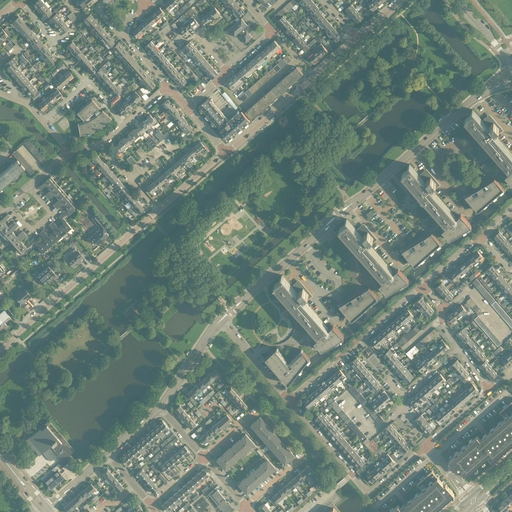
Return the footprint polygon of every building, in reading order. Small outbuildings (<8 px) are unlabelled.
[(32,0),(30,2),(37,9),(44,3),(40,0),(32,0)] [(85,10),(89,5),(84,0),(81,0),(79,3),(85,10)] [(169,10),(173,6),(168,0),(163,4),(165,6),(164,8),(167,12),(169,10)] [(310,0),(304,5),(308,10),(314,5),(315,4),(311,0),(310,0)] [(373,10),(377,6),(372,0),(368,4),(373,10)] [(234,12),(240,7),(236,2),(230,7),(234,12)] [(41,14),(48,8),(44,3),(37,9),(41,14)] [(318,9),(319,9),(315,4),(314,5),(308,10),(312,15),(318,9)] [(349,14),(355,8),(351,4),(345,9),(349,14)] [(56,13),(60,10),(58,7),(53,11),(55,14),(51,18),(49,19),(54,24),(60,18),(56,13)] [(164,8),(162,10),(160,7),(155,11),(160,17),(165,13),(165,14),(167,12),(164,8)] [(215,17),(220,13),(215,7),(210,11),(215,17)] [(240,7),(234,12),(238,16),(235,19),(237,21),(240,19),(241,18),(244,15),(242,13),(244,11),(240,7)] [(53,11),(52,12),(48,8),(41,14),(45,18),(49,15),(51,18),(55,14),(53,11)] [(353,18),(359,13),(355,8),(349,14),(353,18)] [(316,19),(322,14),(318,9),(312,15),(316,19)] [(156,21),(160,17),(155,11),(151,15),(156,21)] [(211,21),(215,17),(210,11),(205,15),(211,21)] [(283,16),(282,17),(278,12),(274,15),(274,17),(277,20),(277,21),(281,25),(287,20),(283,16)] [(23,21),(18,16),(16,13),(11,17),(12,18),(11,19),(11,20),(9,21),(11,23),(12,22),(16,27),(23,21)] [(357,23),(363,18),(359,13),(353,18),(357,23)] [(87,25),(94,19),(90,14),(83,20),(87,25)] [(320,24),(326,18),(322,14),(316,19),(320,24)] [(151,25),(156,21),(151,15),(146,19),(151,25)] [(206,25),(211,21),(205,15),(201,20),(206,25)] [(192,16),(187,20),(188,20),(189,22),(194,28),(199,24),(194,18),(192,16)] [(58,28),(64,22),(60,18),(54,24),(58,28)] [(228,29),(225,32),(227,34),(230,32),(234,37),(239,32),(241,35),(239,37),(245,43),(252,37),(248,33),(252,30),(249,27),(251,26),(250,24),(249,24),(248,25),(241,18),(240,19),(237,21),(234,24),(235,24),(233,26),(228,30),(228,29)] [(324,28),(330,23),(326,18),(320,24),(324,28)] [(91,29),(98,23),(94,19),(87,25),(91,29)] [(151,25),(146,19),(142,23),(147,29),(148,31),(153,27),(151,25)] [(188,20),(183,24),(185,26),(190,32),(194,28),(189,22),(188,20)] [(285,30),(291,25),(287,20),(281,25),(285,30)] [(20,31),(27,25),(23,21),(16,27),(20,31)] [(62,33),(69,27),(64,22),(58,28),(62,33)] [(95,34),(102,28),(98,23),(91,29),(95,34)] [(142,33),(147,29),(142,23),(137,27),(142,33)] [(327,32),(333,27),(330,23),(324,28),(327,32)] [(24,36),(31,30),(27,25),(20,31),(24,36)] [(289,35),(295,29),(291,25),(285,30),(289,35)] [(185,36),(190,32),(185,26),(180,30),(185,36)] [(137,37),(142,33),(137,27),(132,31),(137,37)] [(331,37),(337,32),(333,27),(327,32),(331,37)] [(99,39),(106,33),(102,28),(95,34),(99,39)] [(293,39),(299,34),(295,29),(289,35),(293,39)] [(28,41),(35,35),(31,30),(24,36),(28,41)] [(335,41),(341,36),(337,32),(331,37),(335,41)] [(103,43),(110,37),(106,33),(99,39),(103,43)] [(297,44),(303,38),(299,34),(293,39),(297,44)] [(32,45),(39,39),(35,35),(28,41),(32,45)] [(108,48),(114,42),(110,37),(103,43),(108,48)] [(301,48),(307,43),(303,38),(297,44),(301,48)] [(36,50),(43,44),(39,39),(32,45),(36,50)] [(275,52),(280,47),(274,40),(269,45),(275,52)] [(71,51),(76,46),(72,41),(67,46),(71,51)] [(149,50),(155,45),(151,41),(145,46),(149,50)] [(188,51),(194,46),(189,41),(184,46),(188,51)] [(116,53),(122,47),(118,42),(111,48),(116,53)] [(328,51),(323,45),(321,43),(316,47),(323,55),(328,51)] [(40,55),(47,49),(43,44),(36,50),(40,55)] [(153,55),(159,50),(155,45),(149,50),(153,55)] [(271,56),(275,52),(269,45),(265,49),(271,56)] [(75,55),(80,51),(76,46),(71,51),(75,55)] [(192,56),(198,50),(194,46),(188,51),(192,56)] [(119,57),(126,51),(122,47),(116,53),(119,57)] [(319,59),(323,55),(316,47),(312,51),(313,53),(319,59)] [(45,59),(51,53),(47,49),(40,55),(45,59)] [(266,60),(271,56),(265,49),(260,53),(266,60)] [(157,59),(163,54),(159,50),(153,55),(157,59)] [(196,60),(202,55),(198,50),(192,56),(196,60)] [(79,60),(84,55),(80,51),(75,55),(79,60)] [(124,62),(130,56),(126,51),(119,57),(124,62)] [(49,64),(56,58),(51,53),(45,59),(49,64)] [(261,64),(266,60),(260,53),(255,57),(261,64)] [(314,63),(319,59),(313,53),(310,56),(308,54),(305,57),(309,62),(311,60),(314,63)] [(161,64),(167,59),(163,54),(157,59),(161,64)] [(83,65),(88,60),(84,55),(79,60),(83,65)] [(200,65),(206,60),(202,55),(196,60),(200,65)] [(286,64),(291,60),(287,55),(282,59),(286,64)] [(128,67),(135,61),(130,56),(124,62),(128,67)] [(257,68),(261,64),(255,57),(250,61),(257,68)] [(17,62),(15,60),(13,58),(4,65),(6,68),(5,69),(8,72),(9,71),(10,73),(17,67),(15,64),(17,62)] [(165,68),(171,63),(167,59),(161,64),(165,68)] [(281,68),(286,64),(282,59),(277,63),(281,68)] [(87,69),(92,64),(88,60),(83,65),(87,69)] [(204,69),(210,64),(206,60),(200,65),(204,69)] [(132,71),(139,65),(135,61),(128,67),(132,71)] [(252,72),(257,68),(250,61),(245,65),(252,72)] [(169,73),(175,68),(171,63),(165,68),(169,73)] [(277,72),(281,68),(277,63),(273,67),(277,72)] [(91,74),(97,69),(92,64),(87,69),(91,74)] [(208,74),(214,69),(210,64),(204,69),(208,74)] [(136,76),(143,70),(139,65),(132,71),(136,76)] [(247,77),(252,72),(245,65),(241,69),(247,77)] [(251,120),(260,112),(303,74),(296,66),(244,112),(251,120)] [(14,77),(21,71),(17,67),(10,73),(14,77)] [(272,76),(277,72),(273,67),(268,71),(272,76)] [(99,78),(104,73),(100,68),(94,73),(99,78)] [(173,78),(179,72),(175,68),(169,73),(173,78)] [(212,78),(218,73),(214,69),(208,74),(212,78)] [(242,81),(247,77),(241,69),(236,74),(242,81)] [(68,80),(73,76),(68,70),(64,74),(68,80)] [(140,80),(147,74),(143,70),(136,76),(140,80)] [(18,82),(25,76),(21,71),(14,77),(13,78),(16,81),(17,80),(18,82)] [(183,77),(185,75),(181,71),(179,73),(179,72),(173,78),(177,82),(183,77)] [(267,80),(272,76),(268,71),(263,76),(267,80)] [(103,82),(108,77),(104,73),(99,78),(103,82)] [(68,80),(64,74),(59,78),(64,84),(68,80)] [(144,85),(151,79),(147,74),(140,80),(144,85)] [(238,85),(242,81),(236,74),(231,78),(231,77),(238,85)] [(22,87),(29,81),(25,76),(18,82),(18,83),(20,85),(21,85),(22,87)] [(262,85),(267,80),(263,76),(258,80),(262,85)] [(107,87),(112,82),(108,77),(103,82),(107,87)] [(187,81),(183,77),(177,82),(181,87),(187,81)] [(238,85),(231,77),(230,79),(227,82),(234,91),(239,87),(238,85)] [(64,84),(59,78),(55,83),(59,88),(60,89),(65,85),(64,84)] [(153,81),(151,79),(144,85),(148,90),(155,84),(156,83),(153,81)] [(258,89),(262,85),(258,80),(254,84),(258,89)] [(26,91),(33,85),(29,81),(22,87),(24,90),(25,89),(26,91)] [(111,91),(116,87),(112,82),(107,87),(111,91)] [(253,93),(258,89),(254,84),(249,88),(253,93)] [(31,96),(37,90),(33,85),(26,91),(31,96)] [(61,94),(57,89),(55,87),(50,91),(52,93),(57,98),(61,94)] [(115,96),(120,91),(116,87),(111,91),(115,96)] [(248,97),(253,93),(249,88),(244,92),(248,97)] [(202,103),(198,107),(200,109),(199,110),(201,112),(202,112),(205,115),(204,116),(207,119),(208,118),(211,122),(210,123),(213,126),(213,125),(215,127),(216,126),(220,130),(218,130),(227,140),(229,139),(230,139),(233,137),(232,136),(238,130),(239,131),(242,129),(241,128),(245,125),(246,126),(249,123),(248,122),(250,120),(241,111),(238,107),(235,109),(218,89),(203,102),(202,103)] [(141,98),(136,93),(135,91),(133,93),(130,95),(131,97),(132,97),(136,102),(141,98)] [(243,101),(248,97),(244,92),(239,96),(243,101)] [(57,98),(52,93),(48,97),(52,102),(53,103),(58,99),(57,98)] [(97,109),(101,106),(93,96),(88,99),(85,101),(87,103),(77,112),(83,119),(93,111),(94,112),(96,114),(99,111),(97,109)] [(48,106),(52,102),(48,97),(43,101),(44,102),(48,106)] [(132,106),(136,102),(132,97),(131,97),(127,101),(132,106)] [(168,104),(170,102),(167,99),(160,105),(163,108),(162,109),(163,111),(170,105),(168,104)] [(48,106),(44,102),(43,101),(38,105),(43,110),(48,106)] [(127,110),(132,106),(127,101),(122,105),(127,110)] [(118,109),(115,111),(120,116),(122,114),(127,110),(122,105),(118,109)] [(173,106),(171,107),(170,105),(163,111),(165,113),(166,112),(169,115),(175,109),(173,106)] [(177,113),(178,112),(175,109),(169,115),(171,117),(170,118),(172,120),(178,115),(177,113)] [(490,130),(474,111),(472,109),(469,111),(471,114),(464,120),(508,170),(510,169),(511,167),(511,155),(493,134),(493,133),(494,132),(496,134),(502,130),(491,118),(486,122),(491,128),(490,130)] [(105,123),(111,118),(102,110),(98,114),(94,118),(89,121),(83,123),(78,124),(80,135),(87,134),(93,131),(100,128),(105,123)] [(155,120),(155,121),(149,115),(146,117),(148,119),(146,120),(151,127),(153,125),(154,126),(157,122),(155,120)] [(181,115),(179,117),(178,115),(172,120),(173,122),(175,121),(177,124),(184,118),(181,115)] [(186,121),(184,119),(184,118),(177,124),(176,125),(180,130),(186,124),(185,123),(186,121)] [(146,120),(144,122),(143,120),(140,123),(145,129),(148,127),(149,128),(151,127),(146,120)] [(142,132),(145,129),(140,123),(137,126),(138,127),(136,129),(142,135),(144,133),(142,132)] [(189,125),(188,126),(186,124),(180,130),(182,132),(183,131),(185,134),(186,133),(187,133),(188,131),(192,128),(189,125)] [(140,136),(142,135),(136,129),(135,130),(133,129),(130,131),(136,138),(139,135),(140,136)] [(133,140),(136,138),(130,131),(127,134),(129,135),(127,137),(132,143),(134,141),(133,140)] [(160,141),(162,139),(156,132),(154,134),(160,141)] [(127,137),(125,138),(124,137),(121,140),(126,146),(129,144),(130,145),(132,143),(127,137)] [(153,147),(155,146),(149,139),(147,141),(153,147)] [(124,148),(126,146),(121,140),(118,142),(119,144),(117,145),(123,151),(125,150),(124,148)] [(151,149),(153,147),(147,141),(145,143),(151,149)] [(204,154),(208,151),(199,141),(192,148),(196,153),(200,150),(204,154)] [(117,145),(116,147),(114,145),(111,148),(117,154),(120,152),(121,153),(123,151),(117,145)] [(143,156),(145,154),(139,147),(137,149),(143,156)] [(189,150),(184,154),(189,160),(193,156),(196,161),(200,157),(196,153),(192,148),(191,147),(188,150),(189,150)] [(141,158),(143,156),(137,149),(135,151),(141,158)] [(192,164),(189,160),(184,154),(177,161),(181,167),(181,166),(185,163),(189,167),(192,164)] [(98,168),(104,163),(97,155),(88,163),(91,167),(95,164),(98,167),(98,168)] [(134,164),(136,162),(130,155),(128,157),(134,164)] [(131,166),(134,164),(128,157),(125,159),(131,166)] [(465,195),(477,210),(511,184),(511,167),(510,169),(508,170),(497,157),(482,169),(489,176),(465,195)] [(22,165),(20,163),(18,160),(17,160),(5,170),(12,179),(24,168),(24,167),(22,165)] [(181,166),(181,167),(177,161),(169,168),(174,173),(178,170),(181,174),(185,171),(181,166)] [(105,175),(110,170),(104,163),(98,168),(98,167),(94,171),(97,175),(101,171),(105,175)] [(427,184),(411,166),(409,164),(406,166),(409,168),(402,174),(445,225),(447,224),(455,217),(430,188),(431,187),(433,189),(438,184),(428,172),(423,177),(428,183),(427,184)] [(174,173),(169,168),(161,175),(166,180),(170,176),(174,180),(177,177),(174,173)] [(0,189),(12,179),(5,170),(0,174),(0,189)] [(112,183),(117,178),(110,170),(105,175),(101,179),(104,182),(108,179),(112,183)] [(166,180),(161,175),(154,181),(158,186),(162,183),(166,187),(170,184),(166,180)] [(56,178),(54,180),(51,176),(38,187),(40,190),(46,185),(48,187),(57,179),(56,178)] [(118,190),(124,186),(117,178),(112,183),(108,186),(111,190),(115,186),(118,190)] [(56,182),(57,180),(57,179),(48,187),(51,190),(45,195),(46,197),(59,186),(56,182)] [(158,186),(154,181),(146,188),(151,193),(155,190),(158,194),(162,190),(158,186)] [(64,188),(63,190),(59,186),(46,197),(48,199),(54,194),(57,197),(65,189),(64,188)] [(125,198),(130,193),(124,186),(118,190),(114,194),(117,198),(121,194),(125,198)] [(64,191),(66,190),(65,189),(57,197),(59,199),(53,204),(55,207),(69,194),(69,193),(67,195),(64,191)] [(132,206),(137,201),(130,193),(125,198),(121,201),(124,205),(128,202),(131,205),(132,206)] [(65,206),(73,199),(69,194),(55,207),(57,209),(63,204),(65,206)] [(72,201),(74,199),(73,199),(65,206),(67,209),(61,215),(65,219),(74,210),(72,208),(76,205),(72,201)] [(131,205),(127,209),(131,213),(131,212),(135,216),(138,213),(144,208),(137,201),(132,206),(131,205)] [(402,250),(415,265),(449,239),(471,225),(461,213),(456,218),(455,217),(447,224),(445,225),(435,213),(422,225),(426,230),(402,250)] [(4,222),(10,216),(8,214),(0,220),(0,229),(6,224),(4,222)] [(72,227),(65,219),(61,215),(58,217),(63,223),(61,225),(68,233),(69,233),(68,231),(72,227)] [(364,239),(348,220),(346,218),(344,220),(346,223),(339,229),(383,280),(384,278),(392,271),(367,242),(368,241),(370,243),(376,238),(366,227),(360,231),(365,237),(364,239)] [(105,231),(108,228),(101,220),(97,224),(100,227),(93,233),(93,232),(86,238),(90,242),(93,239),(97,244),(108,234),(105,231)] [(4,234),(16,223),(15,221),(8,227),(6,224),(0,229),(0,230),(0,231),(4,234)] [(61,225),(58,227),(53,221),(51,223),(62,236),(66,232),(68,234),(68,233),(61,225)] [(12,231),(18,225),(16,223),(4,234),(7,238),(5,240),(6,241),(14,233),(12,231)] [(58,239),(62,236),(51,223),(48,225),(54,231),(51,233),(59,242),(60,241),(58,239)] [(51,233),(49,235),(43,229),(41,231),(53,244),(56,240),(58,242),(59,242),(51,233)] [(12,244),(25,233),(23,231),(17,236),(14,233),(6,241),(7,242),(9,240),(12,244)] [(49,247),(53,244),(41,231),(39,233),(44,239),(42,241),(49,250),(50,249),(49,247)] [(497,241),(503,236),(499,231),(492,237),(495,240),(496,239),(497,241)] [(20,240),(27,235),(25,233),(12,244),(15,248),(14,249),(14,250),(23,243),(20,240)] [(501,245),(507,240),(503,236),(497,241),(496,241),(499,244),(500,244),(501,245)] [(42,241),(39,244),(34,237),(32,240),(36,244),(43,252),(47,249),(49,251),(49,250),(42,241)] [(26,253),(36,244),(32,240),(25,245),(23,243),(14,250),(15,251),(17,249),(20,254),(24,251),(26,253)] [(505,250),(511,245),(507,240),(501,245),(505,250)] [(71,257),(68,260),(74,266),(81,260),(83,262),(85,260),(77,250),(77,251),(75,248),(69,254),(71,257)] [(478,261),(482,257),(477,251),(472,255),(478,261)] [(473,265),(478,261),(472,255),(468,259),(473,265)] [(469,268),(473,265),(468,259),(464,263),(469,268)] [(464,273),(469,268),(464,263),(459,267),(464,273)] [(490,274),(496,269),(492,265),(486,270),(490,274)] [(37,277),(33,281),(38,287),(42,283),(42,284),(48,279),(50,281),(56,275),(48,266),(36,277),(37,277)] [(458,266),(454,270),(454,271),(459,276),(464,273),(459,267),(458,266)] [(339,305),(352,320),(386,294),(408,280),(398,268),(393,272),(392,271),(384,278),(383,280),(373,268),(359,280),(363,284),(339,305)] [(494,279),(500,274),(496,269),(490,274),(494,279)] [(455,280),(459,276),(454,271),(450,274),(455,280)] [(299,295),(284,277),(281,274),(279,276),(281,279),(274,285),(318,336),(319,335),(328,328),(305,302),(302,298),(304,297),(305,300),(311,295),(301,283),(295,288),(301,294),(299,295)] [(498,283),(504,278),(500,274),(494,279),(498,283)] [(502,288),(508,283),(504,278),(498,283),(502,288)] [(439,292),(445,287),(441,282),(435,287),(439,292)] [(506,292),(511,287),(508,283),(502,288),(506,292)] [(443,296),(449,291),(445,287),(439,292),(443,296)] [(25,289),(23,291),(20,289),(16,292),(16,297),(20,301),(22,300),(24,302),(26,300),(27,300),(31,296),(25,289)] [(447,301),(453,296),(449,291),(443,296),(447,301)] [(419,307),(426,301),(422,297),(413,304),(414,306),(416,304),(419,307)] [(423,311),(430,306),(426,301),(419,307),(417,309),(418,310),(420,308),(423,311)] [(471,306),(469,305),(468,303),(467,302),(464,304),(462,306),(461,304),(456,308),(461,314),(463,316),(470,310),(468,308),(471,306)] [(427,316),(434,310),(430,306),(423,311),(421,313),(422,315),(424,313),(427,316)] [(457,318),(461,314),(456,308),(452,312),(457,318)] [(410,318),(413,316),(408,309),(403,313),(409,319),(410,321),(412,320),(410,318)] [(0,313),(0,330),(1,332),(7,326),(2,320),(7,316),(8,315),(4,310),(2,311),(0,313)] [(452,322),(457,318),(452,312),(447,316),(449,318),(450,320),(452,322)] [(406,322),(409,319),(403,313),(398,317),(404,323),(406,325),(408,328),(409,327),(410,327),(407,324),(406,322)] [(265,358),(288,384),(309,358),(322,350),(344,336),(333,324),(328,328),(318,316),(280,351),(277,348),(265,358)] [(401,326),(404,323),(398,317),(394,321),(400,327),(401,329),(403,328),(401,326)] [(397,330),(400,327),(394,321),(389,325),(395,331),(397,333),(398,332),(397,330)] [(392,334),(395,331),(389,325),(385,329),(390,335),(392,337),(394,336),(392,334)] [(387,338),(390,335),(385,329),(380,332),(386,339),(388,341),(390,343),(391,342),(389,340),(387,338)] [(460,338),(466,334),(462,329),(456,334),(460,338)] [(383,342),(386,339),(380,332),(376,336),(381,343),(383,345),(385,344),(383,342)] [(470,338),(466,334),(460,338),(464,343),(470,338)] [(378,346),(381,343),(376,336),(371,340),(378,349),(380,348),(378,346)] [(474,343),(476,341),(472,336),(470,338),(464,343),(468,348),(474,343)] [(444,351),(449,348),(441,339),(440,340),(442,342),(439,345),(444,351)] [(476,341),(474,343),(468,348),(472,352),(478,347),(480,345),(476,341)] [(444,351),(439,345),(437,343),(436,344),(437,346),(434,349),(440,355),(444,351)] [(482,352),(484,350),(480,345),(478,347),(472,352),(476,357),(482,352)] [(440,355),(434,349),(432,347),(431,348),(433,350),(430,353),(435,359),(440,355)] [(394,350),(392,352),(389,349),(382,355),(387,359),(393,354),(395,352),(394,350)] [(435,359),(430,353),(428,351),(427,352),(428,354),(425,357),(431,363),(435,359)] [(486,356),(482,352),(476,357),(480,361),(486,356)] [(398,355),(396,357),(393,354),(387,359),(390,364),(397,358),(399,356),(398,355)] [(431,363),(425,357),(423,355),(422,356),(424,358),(420,361),(426,367),(431,363)] [(354,367),(361,362),(356,357),(352,360),(348,364),(349,366),(351,364),(354,367)] [(506,367),(511,363),(506,357),(501,361),(506,367)] [(402,360),(400,361),(397,358),(390,364),(394,368),(401,363),(403,361),(402,360)] [(426,367),(420,361),(419,359),(417,360),(419,362),(416,365),(422,371),(426,367)] [(454,370),(461,365),(456,360),(448,367),(449,369),(451,367),(454,370)] [(483,370),(489,365),(485,360),(479,365),(483,370)] [(358,372),(365,366),(361,362),(354,367),(352,369),(353,371),(355,369),(358,372)] [(405,367),(407,365),(406,364),(404,366),(401,363),(394,368),(398,373),(405,367)] [(458,375),(464,369),(461,365),(454,370),(452,372),(453,374),(455,372),(458,375)] [(487,375),(493,370),(489,365),(483,370),(487,375)] [(362,377),(369,371),(365,366),(358,372),(356,374),(357,375),(359,373),(362,377)] [(410,369),(408,370),(405,367),(398,373),(402,378),(409,372),(411,370),(410,369)] [(214,378),(219,374),(214,369),(209,373),(214,378)] [(342,379),(345,376),(340,369),(335,373),(341,380),(342,382),(344,381),(342,379)] [(462,380),(468,374),(464,369),(458,375),(456,377),(457,378),(459,376),(462,380)] [(493,370),(487,375),(491,379),(497,374),(495,371),(493,370)] [(366,381),(372,375),(369,371),(362,377),(360,378),(361,380),(363,378),(366,381)] [(413,373),(411,375),(409,372),(402,378),(406,382),(415,375),(413,373)] [(209,383),(214,378),(209,373),(205,377),(209,383)] [(337,383),(341,380),(335,373),(330,377),(336,384),(338,386),(339,385),(337,383)] [(443,383),(446,380),(440,374),(435,378),(441,384),(443,386),(444,385),(443,383)] [(370,386),(376,380),(372,375),(366,381),(364,383),(365,384),(367,382),(370,386)] [(204,387),(209,383),(205,377),(200,382),(204,387)] [(333,386),(336,384),(330,377),(326,381),(331,388),(333,390),(335,389),(333,386)] [(438,387),(441,384),(435,378),(431,382),(437,388),(439,390),(440,389),(438,387)] [(374,390),(380,384),(376,380),(370,386),(368,387),(369,389),(371,387),(374,390)] [(328,390),(331,388),(326,381),(321,385),(327,392),(329,394),(330,393),(328,390)] [(474,394),(478,390),(471,381),(469,383),(466,385),(468,387),(474,394)] [(200,391),(204,387),(200,382),(195,386),(200,391)] [(434,391),(437,388),(431,382),(426,385),(432,392),(434,394),(435,393),(434,391)] [(324,394),(327,392),(321,385),(317,389),(322,396),(324,398),(326,397),(324,394)] [(429,395),(432,392),(426,385),(422,389),(428,396),(429,398),(431,397),(429,395)] [(474,394),(468,387),(466,385),(465,386),(466,388),(463,391),(469,398),(474,394)] [(195,396),(200,391),(195,386),(190,390),(195,396)] [(229,397),(234,392),(230,387),(228,390),(225,392),(229,397)] [(319,398),(322,396),(317,389),(312,393),(318,400),(320,402),(321,400),(319,398)] [(424,399),(428,396),(422,389),(417,393),(423,400),(425,402),(426,401),(424,399)] [(469,398),(463,391),(462,389),(460,390),(462,392),(459,395),(465,402),(469,398)] [(187,393),(186,395),(189,398),(190,397),(192,398),(195,396),(190,390),(187,393)] [(387,403),(392,399),(384,390),(383,391),(384,393),(381,396),(387,403)] [(233,401),(238,396),(234,392),(229,397),(233,401)] [(315,402),(318,400),(312,393),(308,397),(313,403),(315,406),(317,404),(315,402)] [(420,403),(423,400),(417,393),(413,397),(418,404),(420,406),(422,405),(420,403)] [(465,402),(459,395),(457,393),(456,394),(457,396),(454,399),(460,406),(465,402)] [(387,403),(381,396),(379,394),(378,395),(380,397),(376,400),(382,407),(387,403)] [(237,406),(242,401),(238,396),(233,401),(237,406)] [(310,406),(313,403),(308,397),(303,401),(310,410),(312,408),(310,406)] [(415,407),(418,404),(413,397),(408,401),(416,410),(417,409),(415,407)] [(460,406),(454,399),(453,397),(451,398),(453,400),(450,403),(456,410),(460,406)] [(382,407),(376,400),(375,398),(373,399),(375,401),(372,404),(378,411),(382,407)] [(477,436),(472,440),(449,460),(458,471),(460,469),(466,475),(487,456),(491,461),(511,442),(511,400),(500,412),(505,418),(480,440),(477,436)] [(241,410),(247,406),(242,401),(237,406),(241,410)] [(456,410),(450,403),(448,401),(447,402),(448,404),(445,407),(451,414),(456,410)] [(178,414),(183,410),(179,405),(174,410),(178,414)] [(451,414),(445,407),(444,405),(442,406),(444,408),(441,411),(447,418),(451,414)] [(447,418),(441,411),(439,409),(438,410),(439,412),(436,415),(442,422),(447,418)] [(182,419),(187,414),(183,410),(178,414),(182,419)] [(326,413),(324,415),(321,412),(315,417),(318,422),(327,414),(326,413)] [(186,424),(191,419),(187,414),(182,419),(186,424)] [(226,423),(231,419),(226,414),(221,418),(226,423)] [(331,419),(330,418),(327,414),(318,422),(323,426),(331,419)] [(422,414),(415,420),(419,424),(427,417),(426,416),(424,417),(422,414)] [(264,420),(263,421),(259,416),(250,425),(259,434),(268,426),(265,422),(264,420)] [(222,427),(226,423),(221,418),(217,422),(222,427)] [(193,430),(198,426),(191,419),(186,424),(190,428),(191,427),(193,430)] [(335,424),(334,422),(331,419),(323,426),(327,431),(333,425),(335,424)] [(428,422),(425,419),(419,424),(423,429),(429,423),(430,424),(432,422),(430,420),(428,422)] [(70,454),(74,450),(48,420),(25,440),(39,455),(43,452),(50,460),(50,461),(57,455),(62,461),(57,465),(60,469),(73,458),(70,454)] [(163,432),(168,428),(162,421),(157,425),(163,432)] [(217,431),(222,427),(217,422),(212,426),(217,431)] [(388,434),(394,428),(390,423),(381,431),(383,432),(385,431),(388,434)] [(432,426),(430,424),(429,423),(423,429),(427,434),(435,426),(434,425),(432,426)] [(159,436),(163,432),(157,425),(153,429),(159,436)] [(338,427),(336,428),(333,425),(327,431),(330,435),(337,430),(339,428),(338,427)] [(212,435),(217,431),(212,426),(208,430),(212,435)] [(272,430),(271,430),(268,426),(259,434),(267,444),(276,436),(273,432),(273,431),(272,430)] [(392,438),(398,433),(394,428),(388,434),(386,436),(387,437),(389,435),(392,438)] [(154,440),(159,436),(153,429),(148,433),(154,440)] [(208,440),(212,435),(208,430),(203,434),(208,440)] [(340,433),(337,430),(330,435),(334,440),(341,434),(343,433),(342,431),(340,433)] [(149,444),(154,440),(148,433),(143,437),(149,444)] [(396,443),(402,437),(398,433),(392,438),(390,440),(391,442),(393,440),(396,443)] [(203,444),(208,440),(203,434),(199,438),(203,444)] [(256,446),(245,434),(241,437),(240,437),(239,438),(239,439),(235,442),(231,446),(231,445),(229,447),(230,447),(226,450),(222,454),(221,453),(220,455),(216,459),(224,468),(234,460),(244,451),(248,447),(251,451),(256,446)] [(346,436),(344,437),(341,434),(334,440),(338,445),(345,439),(347,437),(346,436)] [(280,439),(280,440),(276,436),(267,444),(275,453),(285,445),(281,441),(282,441),(280,439)] [(145,448),(149,444),(143,437),(138,441),(145,448)] [(399,447),(406,442),(402,437),(396,443),(394,445),(395,446),(397,444),(399,447)] [(372,439),(370,441),(367,438),(362,442),(373,454),(375,453),(376,454),(378,452),(377,451),(380,449),(372,439)] [(350,440),(348,442),(345,439),(338,445),(342,449),(349,443),(351,442),(350,440)] [(140,453),(145,448),(138,441),(134,445),(140,453)] [(404,451),(410,446),(406,442),(399,447),(397,449),(399,451),(401,449),(404,452),(404,451)] [(354,445),(352,447),(349,443),(342,449),(346,454),(353,448),(355,446),(354,445)] [(135,457),(140,453),(134,445),(129,450),(135,457)] [(289,449),(288,449),(285,445),(275,453),(284,463),(293,455),(290,451),(290,450),(289,449)] [(184,456),(189,452),(184,446),(179,450),(184,456)] [(358,449),(356,451),(353,448),(346,454),(350,458),(357,453),(359,451),(358,449)] [(131,461),(135,457),(129,450),(124,454),(131,461)] [(180,460),(184,456),(179,450),(175,454),(180,460)] [(362,454),(360,456),(357,453),(350,458),(354,463),(361,457),(363,455),(362,454)] [(390,466),(395,462),(387,453),(386,455),(388,457),(384,459),(390,466)] [(126,465),(131,461),(124,454),(120,458),(126,465)] [(175,464),(180,460),(175,454),(170,458),(175,464)] [(269,473),(271,471),(270,471),(274,467),(263,455),(258,459),(261,463),(257,467),(247,475),(238,483),(246,493),(250,489),(252,488),(251,488),(255,484),(259,481),(260,481),(261,480),(261,479),(265,476),(269,472),(269,473)] [(365,458),(363,460),(361,457),(354,463),(358,467),(367,460),(365,458)] [(390,466),(384,459),(383,457),(381,459),(383,461),(380,463),(386,470),(390,466)] [(171,468),(175,464),(170,458),(165,462),(171,468)] [(386,470),(380,463),(378,461),(377,463),(379,465),(375,467),(381,474),(386,470)] [(166,472),(171,468),(165,462),(161,466),(166,472)] [(58,471),(60,469),(57,465),(52,470),(54,472),(44,481),(51,489),(63,477),(58,471)] [(309,474),(313,470),(309,465),(304,469),(309,474)] [(357,470),(359,473),(366,467),(363,465),(357,470)] [(381,474),(375,467),(373,465),(372,467),(374,469),(371,471),(377,478),(381,474)] [(204,479),(209,474),(203,468),(199,472),(204,479)] [(106,478),(111,474),(107,469),(102,474),(106,478)] [(141,478),(146,474),(142,469),(137,474),(141,478)] [(304,478),(309,474),(304,469),(300,473),(304,478)] [(377,478),(371,471),(369,469),(368,471),(369,473),(366,475),(372,482),(377,478)] [(398,505),(389,511),(432,511),(438,508),(454,494),(445,484),(444,485),(432,470),(417,483),(422,490),(401,508),(398,505)] [(199,483),(204,479),(199,472),(194,477),(199,483)] [(300,482),(304,478),(300,473),(295,477),(300,482)] [(110,483),(115,478),(111,474),(106,478),(110,483)] [(145,483),(150,478),(146,474),(141,478),(145,483)] [(195,487),(199,483),(194,477),(189,481),(195,487)] [(295,486),(300,482),(295,477),(290,481),(295,486)] [(114,487),(119,483),(115,478),(110,483),(114,487)] [(149,488),(154,483),(150,478),(145,483),(149,488)] [(190,491),(195,487),(189,481),(185,485),(190,491)] [(290,490),(295,486),(290,481),(286,485),(290,490)] [(91,493),(95,489),(91,483),(86,487),(91,493)] [(118,492),(123,487),(119,483),(114,487),(118,492)] [(153,492),(158,488),(154,483),(149,488),(153,492)] [(185,495),(190,491),(185,485),(180,489),(185,495)] [(286,494),(290,490),(286,485),(281,489),(286,494)] [(86,497),(91,493),(86,487),(81,491),(86,497)] [(181,499),(185,495),(180,489),(175,493),(181,499)] [(224,500),(225,499),(216,489),(213,493),(211,491),(206,495),(208,497),(209,496),(218,505),(217,506),(220,510),(221,509),(223,511),(226,511),(232,507),(228,503),(227,503),(224,500)] [(281,498),(286,494),(281,489),(277,493),(281,498)] [(82,501),(86,497),(81,491),(77,495),(82,501)] [(176,503),(181,499),(175,493),(171,497),(176,503)] [(277,502),(281,498),(277,493),(272,497),(277,502)] [(77,505),(82,501),(77,495),(72,499),(77,505)] [(171,507),(176,503),(171,497),(166,501),(171,507)] [(508,508),(511,504),(511,503),(506,497),(502,501),(508,508)] [(73,509),(77,505),(72,499),(68,503),(73,509)] [(139,505),(140,504),(137,501),(136,502),(137,504),(135,506),(134,505),(132,507),(133,508),(136,511),(138,511),(142,509),(139,505)] [(167,511),(171,507),(166,501),(161,505),(167,511)] [(503,511),(508,508),(502,501),(497,505),(503,511)] [(67,511),(68,511),(73,509),(68,503),(63,507),(67,511)] [(262,511),(263,511),(268,508),(264,503),(259,508),(262,511)]
